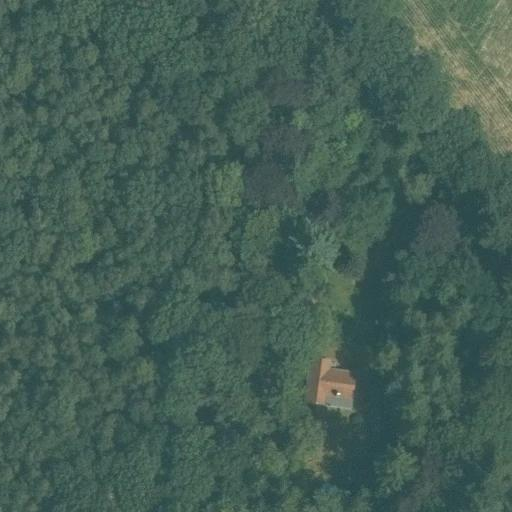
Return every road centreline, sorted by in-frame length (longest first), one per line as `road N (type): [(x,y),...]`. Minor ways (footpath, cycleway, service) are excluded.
road 1 (unclassified): [(203,511),(275,0)]
road 2 (unclassified): [(426,511),(511,371)]
